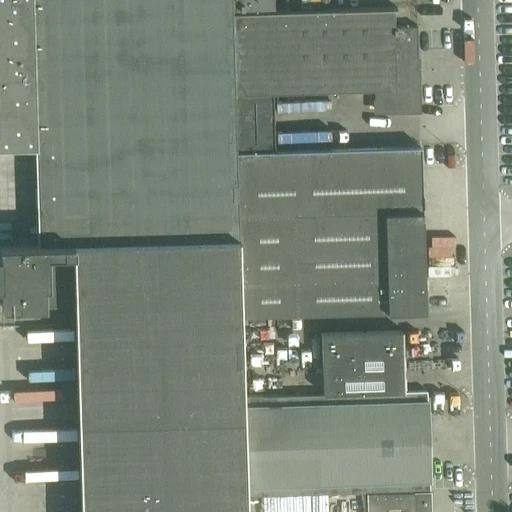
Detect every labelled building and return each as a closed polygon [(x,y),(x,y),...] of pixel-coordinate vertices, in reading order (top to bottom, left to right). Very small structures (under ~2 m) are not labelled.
[(232,0),(0,0),(0,145),(35,145),(38,244),(73,243),(239,239),(239,217),(233,13),(232,0)] [(232,0),(233,13),(275,12),(274,0),(232,0)] [(426,311),(423,211),(421,147),(275,152),(274,92),(374,89),(375,110),(420,108),(417,26),(394,27),(394,9),(397,9),(397,8),(275,12),(233,13),(239,217),(239,239),(242,317),(426,311)] [(244,397),(242,317),(239,239),(73,243),(75,305),(81,511),(247,511),(247,496),(244,397)] [(2,307),(75,305),(73,243),(38,244),(0,245),(0,247),(1,247),(2,307)] [(403,331),(371,332),(321,334),(323,395),(404,392),(403,331)] [(404,392),(323,395),(244,397),(247,496),(367,493),(430,491),(430,481),(431,481),(429,401),(427,401),(427,391),(404,392)] [(431,511),(431,491),(430,491),(367,493),(367,511),(431,511)]
